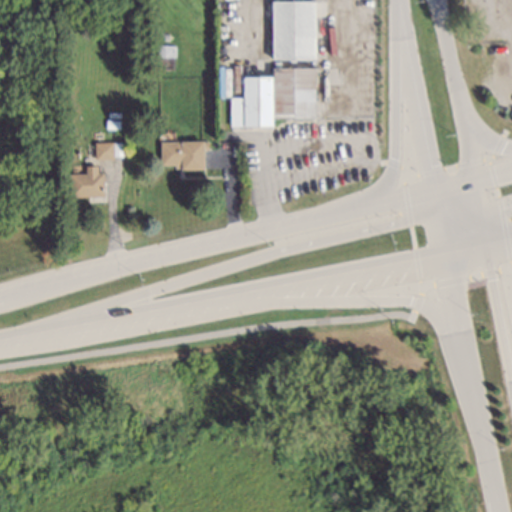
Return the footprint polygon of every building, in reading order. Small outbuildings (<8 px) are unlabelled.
[(270,59),(270,0),(312,0),(312,59),(270,59)] [(215,67),(240,68),(240,77),(270,77),(270,67),(312,68),(311,116),(269,115),(269,125),(252,125),(252,130),(229,130),(229,124),(214,124),(215,67)] [(182,170),(182,167),(174,167),(174,163),(159,163),(159,142),(200,142),(200,169),(182,170)] [(94,158),(94,144),(111,143),(111,158),(94,158)] [(68,196),(68,174),(101,174),(101,196),(68,196)]
